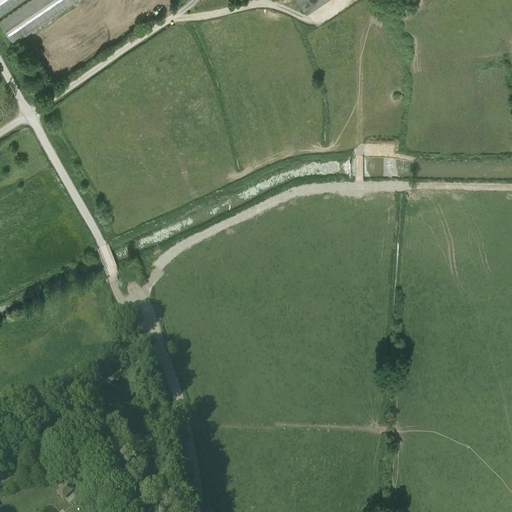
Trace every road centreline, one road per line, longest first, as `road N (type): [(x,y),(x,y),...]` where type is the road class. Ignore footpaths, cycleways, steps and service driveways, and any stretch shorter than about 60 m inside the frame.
road 1 (unclassified): [(198,511),(174,378),(28,115)]
road 2 (track): [(135,305),(165,262),(298,196),(511,193)]
road 3 (track): [(166,361),(131,366),(0,436)]
road 4 (unclassified): [(28,115),(176,16)]
